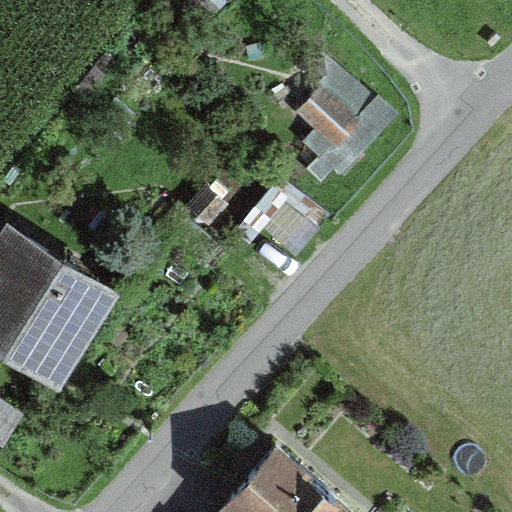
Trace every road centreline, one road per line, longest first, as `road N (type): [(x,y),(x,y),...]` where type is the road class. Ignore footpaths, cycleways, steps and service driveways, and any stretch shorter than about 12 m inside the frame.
road 1 (unclassified): [(511,68),(109,511)]
road 2 (track): [(476,107),(360,0)]
